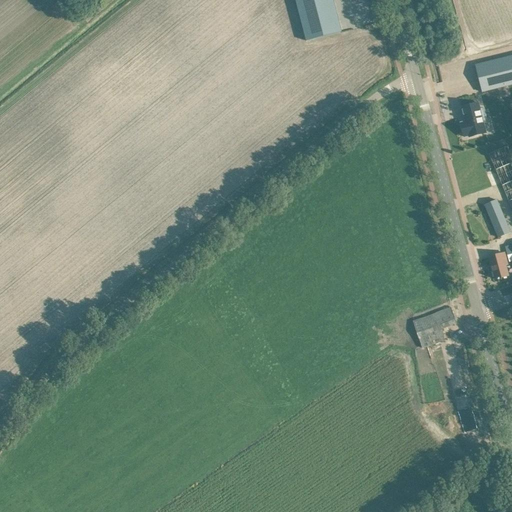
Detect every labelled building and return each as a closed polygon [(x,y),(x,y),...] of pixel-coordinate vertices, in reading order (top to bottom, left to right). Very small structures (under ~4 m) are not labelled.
[(296,0),(307,41),(341,32),(333,0),(296,0)] [(511,84),(511,56),(476,65),(482,92),(511,84)] [(469,136),(469,137),(486,133),(479,103),(462,107),(466,122),(461,123),(465,137),(469,136)] [(511,254),(511,153),(510,148),(489,156),(511,210),(511,245),(505,247),(508,255),(511,254)] [(498,237),(511,232),(497,200),(485,205),(498,237)] [(496,279),(498,279),(498,280),(500,279),(500,278),(508,276),(504,261),(506,260),(505,253),(490,257),(496,279)] [(414,321),(423,348),(446,340),(442,329),(457,323),(451,308),(414,321)]
